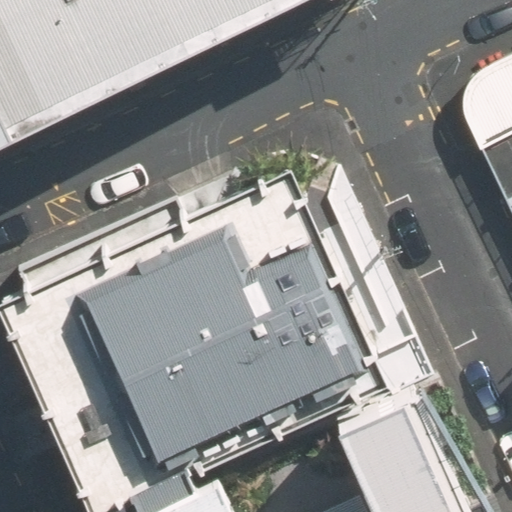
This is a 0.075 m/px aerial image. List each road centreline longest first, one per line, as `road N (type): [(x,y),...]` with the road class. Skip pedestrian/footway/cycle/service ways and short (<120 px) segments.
road 1 (residential): [(366,48),(0,213)]
road 2 (residential): [(511,354),(366,48)]
